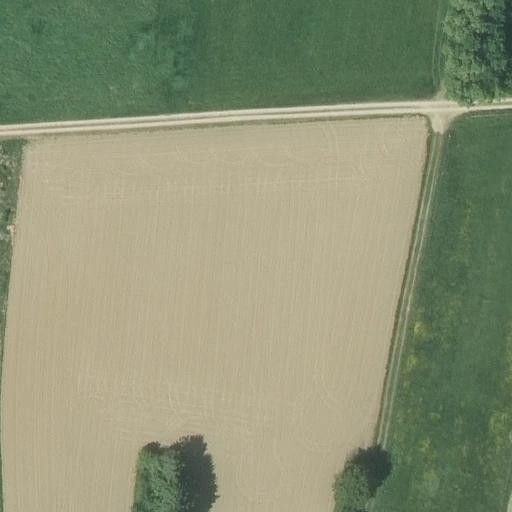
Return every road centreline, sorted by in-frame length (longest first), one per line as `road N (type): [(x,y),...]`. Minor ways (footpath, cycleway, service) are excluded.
road 1 (track): [(0,131),(511,101)]
road 2 (unknown): [(363,511),(443,105)]
